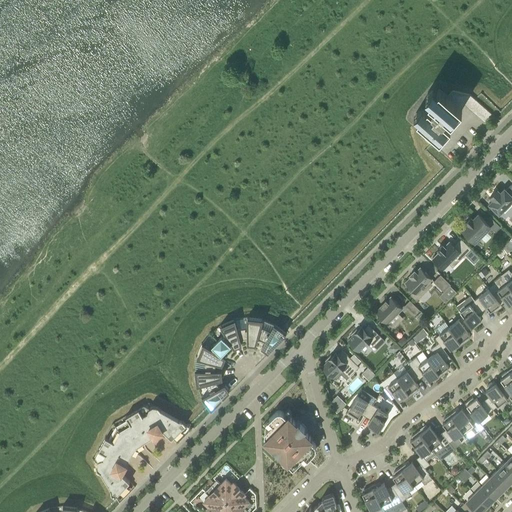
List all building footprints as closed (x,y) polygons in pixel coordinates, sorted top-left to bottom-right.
[(459,106),(469,95),(470,94),(453,91),(448,96),(439,89),(438,90),(433,87),(426,96),(430,99),(428,101),(433,105),(429,110),(428,109),(426,110),(422,107),(414,116),(418,120),(417,121),(440,141),(451,129),(443,122),(447,118),(451,121),(462,109),(459,106)] [(497,190),(490,197),(493,200),(489,204),(499,214),(503,210),(505,212),(511,204),(510,203),(511,201),(511,183),(506,190),(504,189),(500,193),(497,190)] [(471,238),(474,242),(486,231),(490,234),(494,230),(496,232),(500,227),(490,216),(486,221),(479,214),(463,230),(466,234),(465,235),(465,237),(468,239),(470,239),(471,238)] [(444,246),(443,245),(438,250),(439,251),(433,258),(444,269),(455,258),(458,262),(471,249),(461,239),(454,246),(449,241),(444,246)] [(503,247),(506,252),(507,253),(511,249),(511,242),(509,240),(503,247)] [(506,252),(503,247),(496,253),(501,258),(506,252)] [(480,257),(471,249),(465,255),(474,263),(480,257)] [(426,290),(423,287),(432,279),(420,267),(416,272),(414,270),(413,271),(415,273),(412,275),(411,274),(410,275),(411,276),(405,282),(415,291),(412,294),(417,299),(426,290)] [(486,268),(478,273),(482,278),(489,272),(486,268)] [(507,283),(511,289),(511,271),(511,272),(508,269),(501,275),(507,283)] [(444,292),(451,284),(441,274),(433,281),(444,292)] [(489,289),(501,304),(508,299),(511,304),(511,289),(507,283),(501,275),(500,275),(501,276),(494,281),(494,283),(489,287),(488,286),(488,287),(489,289)] [(502,306),(501,304),(489,289),(474,300),(483,311),(490,305),(495,312),(502,306)] [(483,311),(474,300),(471,295),(463,301),(467,306),(460,311),(463,316),(472,327),(473,329),(481,323),(476,316),(483,311)] [(387,323),(389,321),(398,313),(402,308),(391,297),(386,301),(381,305),(382,306),(376,312),(387,323)] [(420,310),(410,300),(404,306),(414,316),(420,310)] [(257,338),(259,328),(262,318),(263,317),(262,317),(262,318),(248,317),(248,316),(248,327),(237,328),(240,338),(248,337),(248,343),(256,344),(257,338)] [(449,327),(462,344),(470,339),(465,332),(472,327),(463,316),(449,327)] [(240,338),(237,328),(234,318),(234,319),(222,324),(221,323),(220,324),(226,333),(222,336),(218,340),(226,347),(230,343),(232,342),(234,347),(241,344),(240,338)] [(270,332),(259,328),(257,338),(265,341),(262,346),(268,351),(287,332),(287,331),(286,332),(275,324),(276,323),(275,323),(270,332)] [(462,344),(449,327),(435,338),(438,343),(439,343),(443,348),(450,343),(455,350),(462,344)] [(371,335),(364,329),(360,332),(357,329),(351,335),(352,336),(348,340),(359,351),(367,343),(375,351),(385,340),(375,330),(371,335)] [(403,336),(397,342),(402,347),(408,340),(403,336)] [(221,352),(226,347),(218,340),(214,344),(211,348),(202,343),(201,343),(202,344),(197,356),(196,356),(196,357),(206,359),(216,362),(222,364),(225,356),(220,354),(221,352)] [(394,343),(388,348),(394,354),(399,348),(394,343)] [(428,358),(435,367),(441,376),(449,370),(443,363),(451,358),(443,348),(439,343),(438,343),(431,348),(435,353),(428,358)] [(420,378),(427,373),(434,381),(441,376),(435,367),(428,358),(423,352),(408,362),(412,367),(420,378)] [(322,366),(324,367),(333,377),(341,369),(349,377),(359,366),(349,357),(345,361),(338,355),(334,358),(331,355),(325,361),(326,362),(322,366)] [(206,382),(216,379),(222,378),(221,370),(215,370),(216,362),(206,359),(205,370),(194,370),(194,371),(195,371),(197,384),(196,384),(196,385),(206,382)] [(420,378),(412,367),(398,378),(411,395),(418,390),(413,383),(420,378)] [(375,375),(368,369),(362,375),(369,381),(374,377),(375,375)] [(511,394),(511,374),(508,370),(501,375),(507,383),(500,388),(507,398),(511,394)] [(411,395),(398,378),(388,385),(388,384),(382,388),(385,391),(389,397),(391,400),(399,394),(404,401),(411,395)] [(219,387),(216,379),(206,382),(211,392),(201,397),(201,398),(202,398),(209,406),(210,408),(210,409),(229,390),(225,384),(219,387)] [(492,394),(485,399),(493,409),(507,398),(500,388),(494,381),(487,386),(492,394)] [(389,397),(385,391),(381,394),(385,400),(389,397)] [(338,395),(329,405),(337,412),(346,402),(338,395)] [(366,416),(373,405),(357,395),(346,413),(354,418),(358,412),(366,416)] [(493,409),(485,399),(478,404),(473,397),(465,403),(471,410),(478,420),(493,409)] [(117,499),(119,503),(136,487),(121,473),(123,469),(126,471),(129,474),(132,468),(128,467),(125,466),(133,452),(136,454),(144,445),(143,442),(156,434),(158,437),(159,441),(164,438),(161,435),(160,432),(163,430),(177,444),(194,427),(190,426),(186,423),(183,420),(178,419),(162,410),(158,406),(153,405),(149,408),(144,405),(114,422),(113,424),(106,436),(94,458),(93,458),(93,460),(94,460),(96,463),(97,469),(101,472),(111,488),(111,493),(115,496),(117,499)] [(389,414),(373,405),(366,416),(373,421),(369,428),(377,433),(389,414)] [(483,427),(478,420),(471,410),(464,416),(458,408),(451,414),(464,431),(471,426),(476,432),(483,427)] [(267,429),(266,430),(265,431),(265,432),(265,433),(265,434),(265,435),(265,436),(266,437),(270,441),(265,446),(293,473),(315,451),(315,450),(316,449),(316,448),(316,447),(316,446),(316,445),(315,444),(314,443),(311,440),(313,438),(306,431),(308,429),(307,427),(306,428),(303,424),(301,426),(289,414),(287,416),(283,412),(282,411),(280,411),(279,411),(278,411),(277,411),(276,412),(275,412),(263,425),(267,429)] [(464,431),(451,414),(443,419),(449,427),(442,432),(450,442),(464,431)] [(450,442),(442,432),(437,436),(434,431),(431,433),(426,425),(418,431),(436,454),(445,446),(450,442)] [(430,464),(427,460),(436,454),(418,431),(411,436),(417,444),(414,446),(421,455),(417,458),(421,464),(421,463),(425,468),(430,464)] [(498,440),(501,443),(506,438),(503,435),(498,440)] [(497,448),(501,443),(498,440),(493,444),(497,448)] [(483,455),(486,458),(491,454),(487,450),(483,455)] [(486,458),(483,455),(478,460),(482,463),(486,458)] [(421,479),(424,484),(432,478),(428,474),(429,473),(425,468),(421,463),(421,464),(414,469),(408,461),(401,467),(414,484),(421,479)] [(511,480),(511,468),(505,462),(497,469),(510,482),(511,480)] [(467,470),(471,474),(476,469),(472,466),(467,470)] [(407,489),(414,484),(401,467),(393,473),(399,480),(392,485),(402,501),(411,494),(407,489)] [(472,474),(471,474),(467,470),(466,468),(462,472),(468,478),(472,474)] [(497,469),(490,477),(503,490),(510,482),(497,469)] [(503,490),(490,477),(482,485),(495,498),(503,490)] [(226,501),(239,488),(233,482),(232,484),(226,478),(221,484),(217,479),(214,482),(211,485),(226,501)] [(402,501),(392,485),(384,489),(380,481),(371,485),(382,505),(385,510),(402,501)] [(207,508),(211,511),(215,511),(226,501),(211,485),(205,491),(209,496),(204,501),(209,506),(207,508)] [(382,505),(371,485),(364,489),(368,498),(365,499),(371,510),(382,505)] [(452,493),(456,490),(451,485),(447,488),(452,493)] [(495,498),(482,485),(475,492),(487,505),(495,498)] [(246,511),(248,510),(244,506),(249,501),(244,495),(245,494),(239,488),(226,501),(237,511),(246,511)] [(480,511),(487,505),(475,492),(463,504),(470,511),(474,511),(476,510),(478,511),(480,511)] [(317,505),(323,511),(335,511),(333,505),(337,504),(333,493),(322,497),(323,499),(317,505)] [(424,508),(429,505),(425,500),(420,503),(424,508)] [(237,511),(226,501),(215,511),(237,511)]
